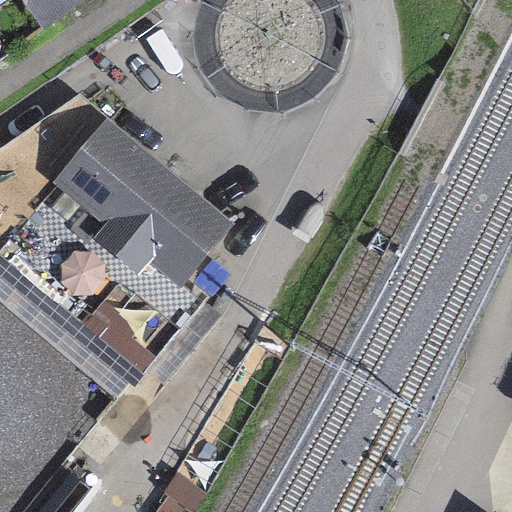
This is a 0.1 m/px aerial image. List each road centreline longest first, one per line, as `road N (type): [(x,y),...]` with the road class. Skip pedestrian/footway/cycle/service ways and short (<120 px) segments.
road 1 (residential): [(108,511),(285,266),(381,47)]
road 2 (residential): [(511,371),(446,511)]
